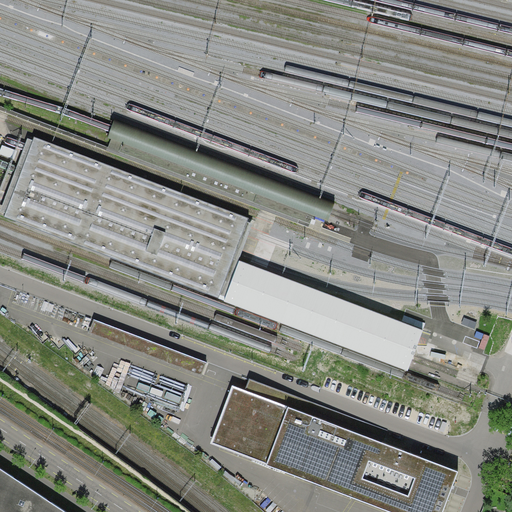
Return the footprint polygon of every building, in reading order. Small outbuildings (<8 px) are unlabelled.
[(336,201),(115,120),(112,128),(108,139),(329,220),(332,212),(336,201)] [(244,229),(249,218),(34,136),(21,171),(8,205),(4,216),(219,298),(223,286),(233,260),(236,252),(244,229)] [(239,260),(225,299),(409,369),(424,331),(239,260)] [(88,330),(203,375),(208,363),(93,318),(88,330)] [(387,432),(254,380),(228,448),(394,511),(440,511),(456,470),(414,454),(383,442),(387,432)] [(67,511),(0,467),(0,511),(67,511)]
